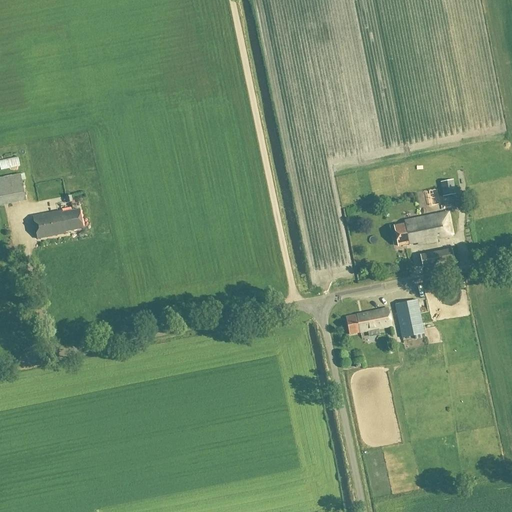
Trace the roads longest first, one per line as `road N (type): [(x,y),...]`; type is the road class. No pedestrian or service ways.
road 1 (unclassified): [(0,368),(319,302)]
road 2 (track): [(295,306),(234,0)]
road 3 (unclassified): [(363,511),(319,302)]
road 4 (unclassified): [(511,261),(319,302)]
road 5 (track): [(455,0),(484,146)]
